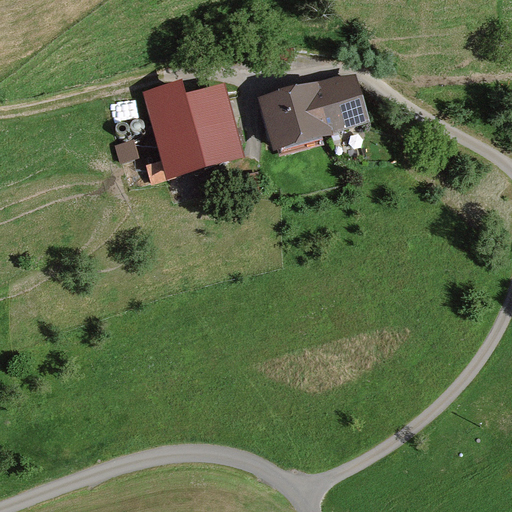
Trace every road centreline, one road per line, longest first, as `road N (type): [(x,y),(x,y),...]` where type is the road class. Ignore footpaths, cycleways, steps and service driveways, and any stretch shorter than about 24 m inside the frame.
road 1 (residential): [(0,507),(186,452),(240,459),(301,494)]
road 2 (track): [(238,82),(166,78),(0,116)]
